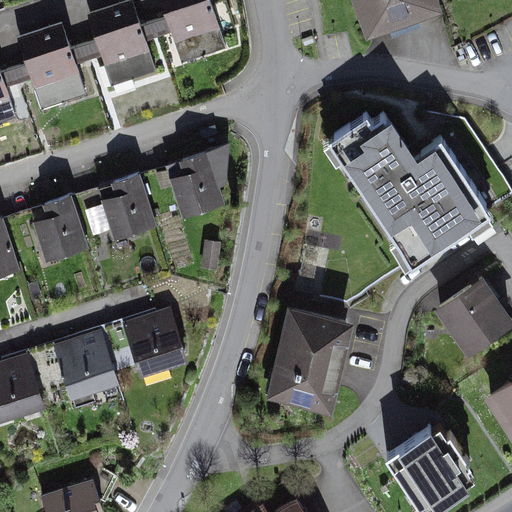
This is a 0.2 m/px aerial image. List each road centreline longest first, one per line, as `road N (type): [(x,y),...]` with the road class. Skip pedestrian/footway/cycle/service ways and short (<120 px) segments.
road 1 (residential): [(198,445),(244,456),(337,437),(363,418),(380,382),(398,302),(429,269),(483,238),(511,243)]
road 2 (residential): [(198,445),(251,281),(277,84)]
road 3 (residential): [(277,84),(0,180)]
road 4 (residential): [(511,100),(378,67),(277,84)]
road 5 (residential): [(0,344),(144,295)]
